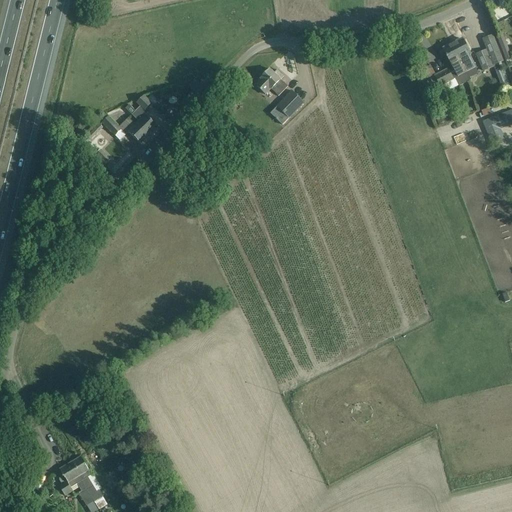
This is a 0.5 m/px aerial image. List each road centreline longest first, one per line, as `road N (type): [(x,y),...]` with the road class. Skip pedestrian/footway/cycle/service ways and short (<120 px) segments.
road 1 (unclassified): [(0,374),(31,284),(259,42),(419,22),(464,0)]
road 2 (motorway): [(0,234),(57,0)]
